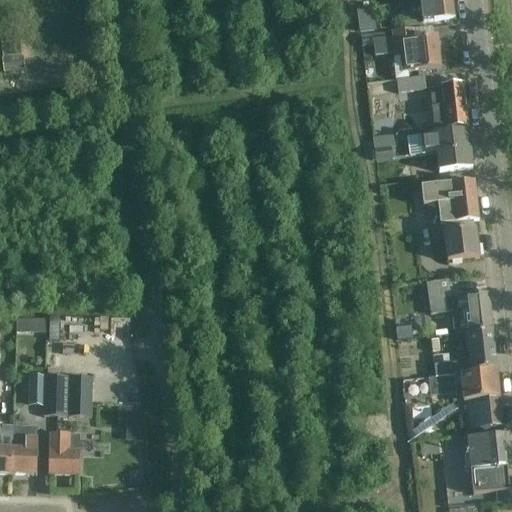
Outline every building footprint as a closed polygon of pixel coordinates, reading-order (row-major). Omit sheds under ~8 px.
[(451,0),(436,0),(420,2),(395,5),(397,23),(422,20),(423,26),(454,22),(451,0)] [(370,17),(358,18),(360,32),(372,31),(370,17)] [(401,59),(402,59),(404,75),(441,70),(437,38),(413,41),(411,31),(392,33),(393,44),(399,43),(401,59)] [(371,51),(389,47),(385,32),(367,36),(371,51)] [(399,95),(425,91),(424,78),(397,82),(399,95)] [(467,128),(462,85),(441,87),(442,96),(430,97),(435,132),(467,128)] [(433,137),(408,140),(410,160),(436,156),(470,151),(468,133),(433,137)] [(375,152),(390,150),(394,150),(393,138),(374,140),(375,152)] [(376,163),(391,161),(390,150),(375,152),(374,152),(374,153),(376,163)] [(472,170),(470,151),(436,156),(438,174),(472,170)] [(478,223),(473,183),(420,189),(422,208),(437,206),(439,227),(443,226),(444,236),(443,237),(446,264),(478,260),(475,233),(473,232),(472,223),(478,223)] [(444,301),(451,300),(449,282),(426,285),(430,316),(446,314),(444,301)] [(407,321),(417,309),(397,293),(388,305),(407,321)] [(492,331),(487,295),(455,299),(456,308),(451,309),(454,336),(492,331)] [(115,332),(117,314),(105,313),(104,330),(115,332)] [(29,336),(29,322),(16,322),(16,335),(29,336)] [(496,368),(492,331),(454,336),(464,335),(467,353),(469,353),(471,371),(496,368)] [(437,341),(430,342),(432,355),(439,354),(437,341)] [(435,380),(463,376),(462,364),(434,367),(435,380)] [(454,378),(430,380),(431,397),(455,395),(454,389),(456,389),(462,388),(463,403),(466,403),(466,404),(499,400),(496,373),(454,378)] [(42,407),(42,379),(30,378),(30,407),(42,407)] [(90,420),(91,380),(44,379),(44,419),(90,420)] [(502,429),(499,400),(466,404),(469,433),(502,429)] [(140,422),(139,411),(119,411),(119,421),(126,421),(140,422)] [(0,476),(11,476),(12,451),(0,451),(0,440),(1,440),(1,427),(0,427),(0,476)] [(13,430),(12,451),(11,476),(36,477),(37,452),(38,430),(13,430)] [(509,493),(503,436),(466,440),(472,496),(509,493)] [(79,439),(50,438),(49,478),(78,479),(79,439)] [(436,444),(419,446),(420,458),(437,456),(436,444)]
